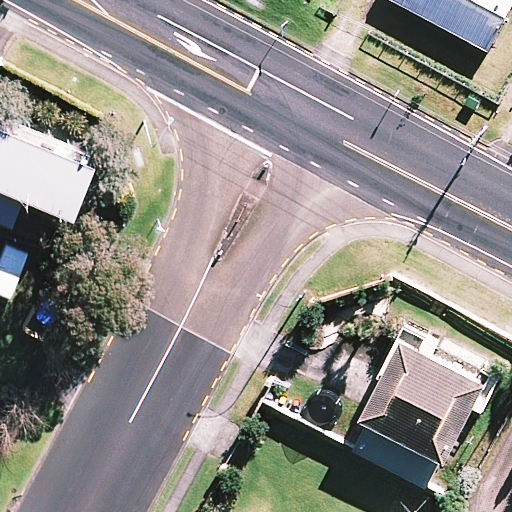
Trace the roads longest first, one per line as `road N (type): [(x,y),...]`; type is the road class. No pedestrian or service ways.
road 1 (residential): [(291,118),(85,511)]
road 2 (tertiary): [(291,118),(511,234)]
road 3 (tertiary): [(75,0),(291,118)]
